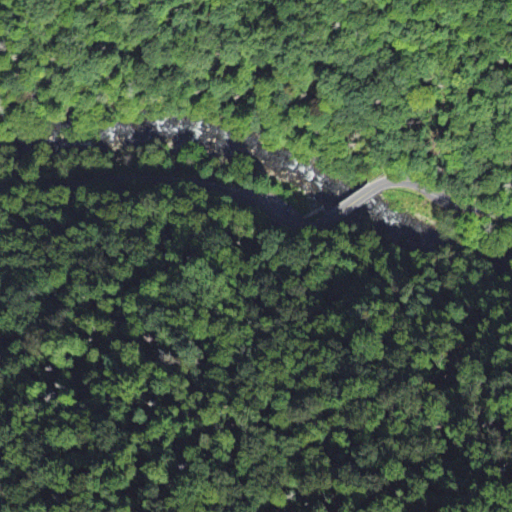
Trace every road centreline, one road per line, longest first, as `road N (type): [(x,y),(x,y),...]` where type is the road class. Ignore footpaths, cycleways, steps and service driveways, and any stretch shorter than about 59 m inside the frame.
road 1 (tertiary): [(0,195),(176,182),(237,198),(293,230),(320,227)]
road 2 (tertiary): [(374,187),(425,184),(511,213)]
